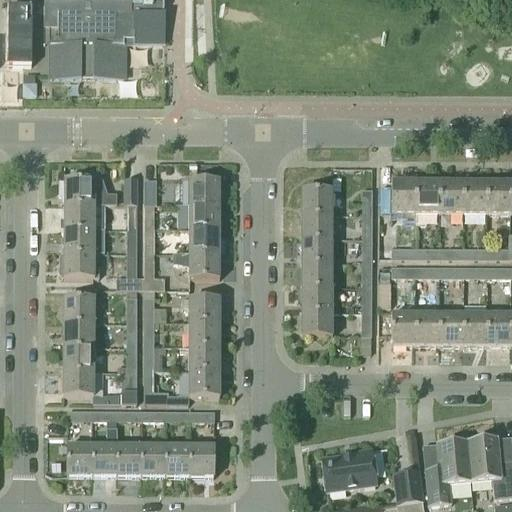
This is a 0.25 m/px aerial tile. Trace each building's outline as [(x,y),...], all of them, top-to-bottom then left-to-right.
[(44,11),(44,30),(58,30),(58,43),(51,43),(51,76),(58,83),(73,84),(74,76),(101,77),(101,84),(110,84),(116,84),(124,76),(124,49),(163,49),(164,12),(160,12),(161,5),(164,5),(163,0),(44,0),(44,3),(44,4),(48,4),(48,11),(44,11)] [(7,13),(6,72),(20,72),(22,72),(31,72),(31,13),(7,13)] [(22,79),(22,102),(35,102),(35,88),(34,88),(34,79),(22,79)] [(81,185),(64,185),(64,187),(59,187),(59,201),(64,201),(64,210),(115,210),(115,201),(106,201),(99,181),(100,180),(100,179),(81,179),(81,180),(81,185)] [(415,187),(415,219),(415,230),(424,230),(424,219),(425,219),(439,219),(439,187),(439,182),(424,182),(424,187),(415,187)] [(124,186),(124,211),(126,211),(136,211),(136,186),(124,186)] [(144,211),(153,211),(155,211),(155,186),(144,186),(144,211)] [(189,186),(188,211),(219,211),(219,186),(189,186)] [(400,226),(401,219),(415,219),(415,187),(391,187),(390,219),(390,226),(400,226)] [(439,219),(463,219),(463,187),(439,187),(439,219)] [(463,219),(486,219),(487,187),(463,187),(463,219)] [(511,187),(487,187),(486,219),(511,219),(511,187)] [(301,195),(301,220),(332,221),(332,196),(301,195)] [(362,221),(372,221),(372,196),(362,196),(362,221)] [(64,210),(64,234),(103,234),(103,210),(64,210)] [(136,234),(136,211),(126,211),(126,234),(136,234)] [(144,211),(144,234),(153,234),(153,211),(144,211)] [(188,211),(188,235),(219,235),(219,211),(188,211)] [(301,220),(301,245),(332,245),(332,221),(301,220)] [(362,245),(372,245),(372,221),(362,221),(362,245)] [(103,234),(64,234),(64,258),(94,258),(104,258),(104,234),(103,234)] [(126,234),(127,260),(132,260),(132,257),(136,257),(136,234),(126,234)] [(144,234),(144,260),(149,260),(149,257),(154,257),(153,234),(144,234)] [(188,235),(188,259),(219,259),(219,235),(188,235)] [(301,245),(301,269),(332,269),(332,245),(301,245)] [(361,270),(372,270),(372,245),(362,245),(361,270)] [(392,265),(415,265),(415,254),(392,254),(392,265)] [(415,265),(439,265),(439,254),(415,254),(415,265)] [(439,265),(462,265),(462,255),(439,254),(439,265)] [(462,265),(486,265),(486,255),(462,255),(462,265)] [(508,255),(486,255),(486,265),(510,266),(510,255),(508,255)] [(117,296),(126,296),(136,296),(140,296),(140,284),(136,284),(136,257),(132,257),(132,260),(127,260),(127,284),(117,284),(117,296)] [(140,296),(142,296),(154,296),(164,296),(164,284),(154,284),(154,257),(149,257),(149,260),(144,260),(144,284),(140,284),(140,296)] [(94,258),(64,258),(64,260),(62,260),(60,262),(60,271),(62,274),(64,274),(64,283),(99,283),(99,273),(94,273),(94,258)] [(173,269),(188,269),(188,284),(219,284),(219,259),(188,259),(188,260),(173,260),(173,269)] [(301,269),(301,293),(332,293),(332,269),(301,269)] [(361,294),(371,294),(372,270),(361,270),(361,294)] [(391,283),(415,283),(415,274),(391,274),(391,283)] [(415,283),(439,283),(439,274),(415,274),(415,283)] [(439,283),(463,284),(462,274),(439,274),(439,283)] [(463,284),(486,284),(486,274),(462,274),(463,284)] [(486,284),(510,284),(510,274),(486,274),(486,284)] [(301,293),(301,317),(331,317),(332,293),(301,293)] [(361,318),(371,318),(371,294),(361,294),(361,318)] [(137,304),(136,296),(126,296),(126,318),(127,318),(126,329),(136,329),(137,304)] [(142,304),(144,304),(144,329),(153,329),(153,304),(154,304),(154,296),(142,296),(142,304)] [(63,303),(63,328),(93,328),(93,303),(63,303)] [(188,329),(219,329),(219,305),(182,305),(182,314),(188,314),(188,329)] [(331,342),(331,317),(301,317),(301,342),(331,342)] [(371,318),(361,318),(361,343),(371,343),(371,318)] [(391,352),(416,352),(416,319),(391,319),(391,352)] [(416,352),(440,352),(440,320),(416,319),(416,352)] [(440,352),(463,352),(463,320),(440,320),(440,352)] [(463,352),(487,352),(487,320),(463,320),(463,352)] [(487,352),(511,352),(511,320),(487,320),(487,352)] [(63,328),(63,352),(93,352),(93,328),(63,328)] [(126,329),(126,353),(136,353),(136,329),(126,329)] [(144,329),(144,352),(153,352),(153,329),(144,329)] [(188,329),(188,353),(219,353),(219,329),(188,329)] [(63,352),(63,376),(93,376),(93,352),(63,352)] [(144,352),(144,376),(153,376),(153,352),(144,352)] [(136,376),(136,353),(126,353),(126,372),(117,372),(117,376),(121,376),(136,376)] [(188,353),(188,377),(219,377),(219,353),(188,353)] [(120,400),(93,400),(93,376),(63,376),(62,401),(93,401),(93,409),(120,409),(120,400)] [(136,376),(121,376),(120,396),(136,396),(136,376)] [(168,410),(168,399),(168,398),(153,398),(153,376),(144,376),(144,410),(168,410)] [(188,402),(219,402),(219,377),(188,377),(188,402)] [(120,396),(120,400),(120,409),(136,409),(136,396),(120,396)] [(68,425),(92,426),(92,416),(68,416),(68,425)] [(92,426),(116,426),(116,416),(92,416),(92,426)] [(116,426),(140,426),(140,416),(116,416),(116,426)] [(140,426),(164,426),(164,417),(140,416),(140,426)] [(164,426),(188,426),(188,417),(164,417),(164,426)] [(214,427),(214,417),(188,417),(188,426),(214,427)] [(106,435),(106,451),(92,451),(92,482),(116,482),(116,451),(117,451),(117,434),(106,435)] [(497,443),(467,447),(471,487),(492,485),(494,505),(511,503),(511,466),(500,468),(497,445),(497,443)] [(451,509),(449,489),(471,487),(467,447),(436,450),(436,451),(437,451),(439,473),(424,475),(428,511),(451,509)] [(67,481),(92,482),(92,451),(67,450),(67,481)] [(116,482),(140,482),(140,451),(117,451),(116,451),(116,482)] [(140,482),(164,482),(164,451),(140,451),(140,482)] [(164,482),(188,483),(188,451),(164,451),(164,482)] [(213,452),(188,451),(188,483),(213,483),(213,452)] [(327,493),(328,497),(375,490),(370,455),(354,458),(354,460),(323,465),(326,482),(323,483),(325,494),(327,493)] [(394,482),(397,510),(422,506),(418,479),(394,482)]
